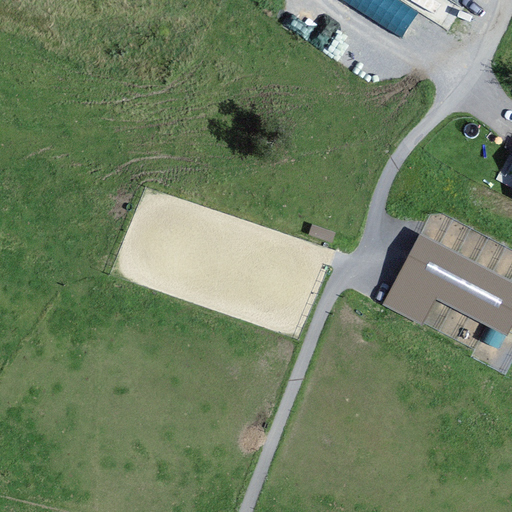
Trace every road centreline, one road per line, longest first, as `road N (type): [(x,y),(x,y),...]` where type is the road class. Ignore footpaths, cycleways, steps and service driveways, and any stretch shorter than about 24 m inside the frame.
road 1 (residential): [(462,84),(385,183),(367,242),(321,310),(244,511)]
road 2 (track): [(325,0),(462,84)]
